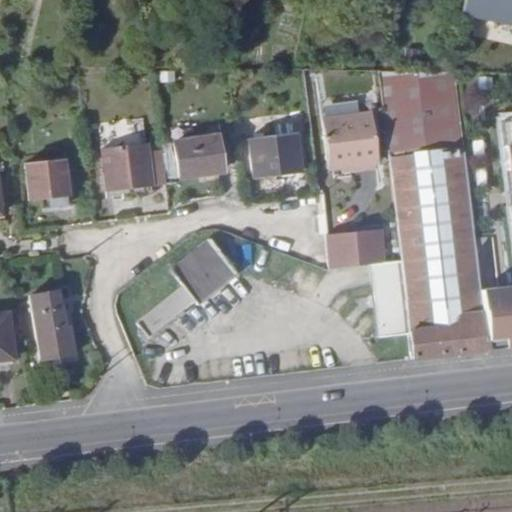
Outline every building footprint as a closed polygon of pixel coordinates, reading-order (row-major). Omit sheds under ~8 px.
[(305,3),(290,0),(287,0),(285,9),(303,13),(305,3)] [(511,0),(461,0),(460,9),(511,20),(511,0)] [(405,48),(404,58),(417,59),(418,50),(405,48)] [(505,67),(505,54),(491,54),(491,68),(505,67)] [(378,72),(388,155),(462,146),(453,73),(378,72)] [(321,120),(327,170),(341,168),(378,164),(372,114),(321,120)] [(511,286),(480,290),(487,343),(504,340),(505,348),(511,346),(511,114),(507,115),(510,143),(502,144),(505,169),(511,168),(511,286)] [(507,115),(499,116),(502,144),(510,143),(507,115)] [(248,138),(252,178),(299,173),(294,133),(248,138)] [(172,141),(177,178),(220,174),(216,136),(172,141)] [(100,149),(105,192),(121,190),(151,187),(147,160),(146,144),(100,149)] [(408,334),(411,359),(488,350),(487,343),(480,290),(462,146),(388,155),(408,334)] [(147,160),(151,187),(165,186),(162,158),(147,160)] [(23,163),(27,201),(47,199),(66,196),(62,159),(23,163)] [(378,170),(378,164),(341,168),(342,175),(378,170)] [(511,189),(511,168),(505,169),(501,170),(503,191),(511,189)] [(152,196),(151,187),(121,190),(122,199),(152,196)] [(67,205),(66,196),(47,199),(48,207),(67,205)] [(322,234),(326,269),(368,264),(382,263),(378,228),(322,234)] [(194,303),(197,305),(237,274),(210,240),(170,272),(183,287),(136,324),(139,328),(136,331),(147,345),(151,341),(148,338),(194,303)] [(408,334),(399,261),(382,263),(368,264),(377,337),(408,334)] [(28,297),(39,360),(73,354),(68,327),(63,328),(56,292),(28,297)] [(0,313),(0,361),(13,360),(8,313),(0,313)] [(504,340),(487,343),(488,350),(505,348),(504,340)] [(19,483),(21,511),(44,511),(130,505),(128,480),(82,483),(82,478),(19,483)]
